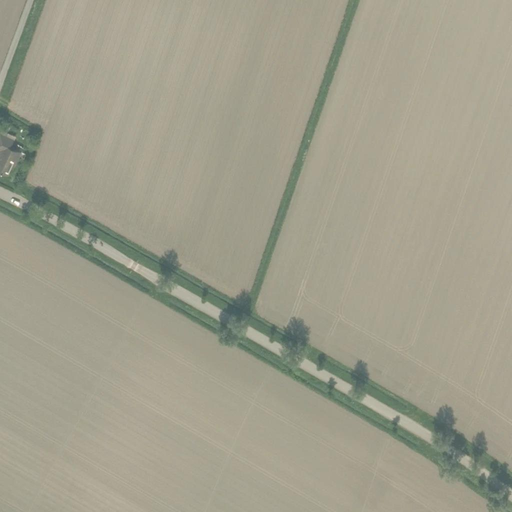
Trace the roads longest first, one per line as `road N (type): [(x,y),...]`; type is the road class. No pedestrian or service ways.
road 1 (tertiary): [(134,263),(511,495)]
road 2 (tertiary): [(134,263),(0,194)]
